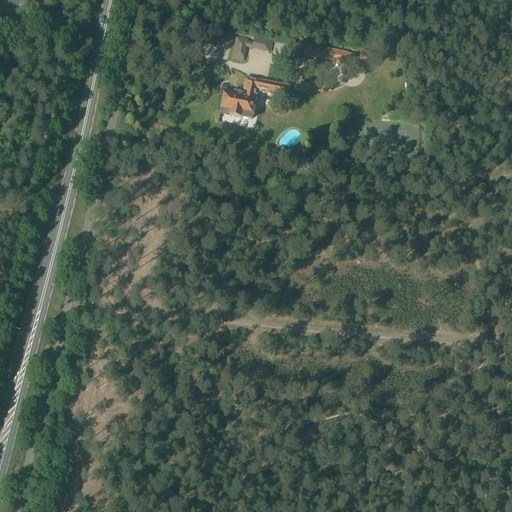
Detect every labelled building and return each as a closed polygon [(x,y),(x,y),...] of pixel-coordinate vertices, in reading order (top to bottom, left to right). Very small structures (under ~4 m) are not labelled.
[(7,0),(8,7),(18,6),(19,14),(24,14),(23,0),(7,0)] [(268,52),(270,41),(254,37),(252,44),(247,42),(247,40),(236,38),(231,59),(243,61),(246,48),(251,49),(268,52)] [(304,57),(317,60),(346,66),(348,53),(335,51),(306,45),(304,57)] [(371,53),(361,52),(359,62),(370,64),(371,53)] [(287,99),(290,87),(246,78),(242,93),(233,91),(233,93),(224,91),(220,115),(252,121),(257,96),(258,96),(258,93),(287,99)] [(297,158),(305,171),(314,166),(305,153),(297,158)]
